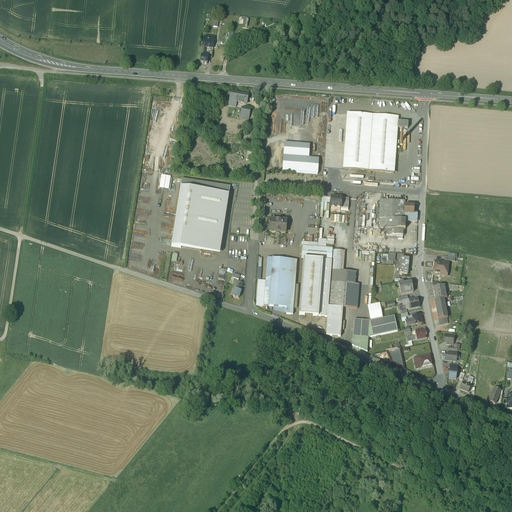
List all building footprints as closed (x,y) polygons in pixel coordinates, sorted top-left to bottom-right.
[(204,61),(201,60),(200,68),(207,69),(208,63),(208,61),(206,61),(204,61)] [(248,100),(232,97),(229,110),(235,111),(236,106),(246,108),(248,100)] [(250,114),(242,112),(240,122),(248,124),(250,114)] [(372,119),(347,117),(343,172),(368,174),(372,119)] [(398,121),(372,119),(368,174),(393,176),(397,132),(397,126),(398,121)] [(284,147),(283,175),(317,177),(318,163),(308,162),(308,149),(284,147)] [(171,179),(159,178),(158,191),(171,192),(171,179)] [(230,189),(182,182),(180,189),(229,197),(230,189)] [(229,197),(180,189),(174,231),(222,239),(229,197)] [(330,201),(322,200),(321,213),(329,213),(330,201)] [(342,201),(331,200),(331,210),(341,211),(342,202),(342,201)] [(404,204),(379,203),(379,220),(379,221),(386,221),(404,222),(404,216),(404,208),(404,204)] [(404,208),(404,216),(412,217),(413,209),(412,209),(410,208),(404,208)] [(412,217),(404,216),(404,222),(405,222),(405,223),(417,224),(417,217),(413,212),(413,209),(412,217)] [(336,217),(335,224),(344,226),(345,219),(336,217)] [(286,223),(271,221),(269,233),(285,235),(286,223)] [(386,221),(379,221),(378,230),(386,231),(386,221)] [(404,222),(386,221),(386,231),(403,231),(405,231),(405,223),(405,222),(404,222)] [(222,239),(174,231),(171,249),(219,256),(222,239)] [(326,242),(318,241),(318,249),(326,250),(326,242)] [(317,245),(302,244),(301,260),(303,261),(331,263),(332,250),(326,250),(318,249),(317,249),(317,245)] [(343,253),(334,252),(334,251),(332,250),(331,263),(331,272),(341,273),(343,253)] [(408,261),(400,260),(399,276),(407,276),(408,261)] [(331,272),(331,263),(303,261),(298,317),(327,319),(328,308),(330,284),(331,272)] [(267,262),(263,310),(286,312),(286,318),(292,318),(294,288),(272,286),(272,283),(270,283),(272,262),(267,262)] [(295,264),(272,262),(270,283),(272,283),(272,286),(294,288),(296,266),(295,264)] [(448,265),(434,264),(433,277),(447,279),(448,265)] [(356,274),(341,273),(331,272),(330,284),(332,284),(335,284),(355,286),(356,274)] [(355,286),(335,284),(334,291),(333,309),(343,309),(357,311),(359,286),(355,286)] [(411,284),(403,286),(402,284),(398,285),(400,297),(413,294),(411,284)] [(439,288),(433,289),(435,302),(444,300),(446,300),(444,287),(439,288)] [(235,291),(232,298),(238,300),(241,293),(240,293),(235,291)] [(444,300),(435,302),(438,321),(447,319),(444,300)] [(417,301),(408,302),(409,306),(405,307),(406,312),(410,311),(419,309),(417,301)] [(333,309),(328,308),(327,319),(325,337),(340,338),(343,309),(333,309)] [(418,315),(415,316),(415,317),(412,318),(413,321),(405,323),(406,328),(408,328),(422,325),(420,316),(418,316),(418,315)] [(394,317),(369,323),(354,321),(352,347),(367,354),(368,339),(397,333),(394,317)] [(424,331),(415,333),(415,334),(416,337),(414,338),(414,342),(417,341),(417,342),(426,340),(424,331)] [(453,338),(444,337),(443,345),(447,345),(447,347),(452,347),(453,338)] [(397,350),(386,353),(389,360),(394,358),(395,362),(399,361),(397,350)] [(456,356),(448,355),(445,355),(445,362),(455,363),(456,356)] [(429,356),(413,359),(416,371),(432,367),(429,356)] [(457,369),(450,369),(448,379),(455,380),(457,369)] [(466,385),(463,384),(460,391),(468,394),(471,387),(470,387),(472,383),(472,382),(468,381),(466,385)] [(500,392),(493,389),(491,395),(498,398),(500,392)] [(491,395),(488,403),(495,406),(498,398),(491,395)]
